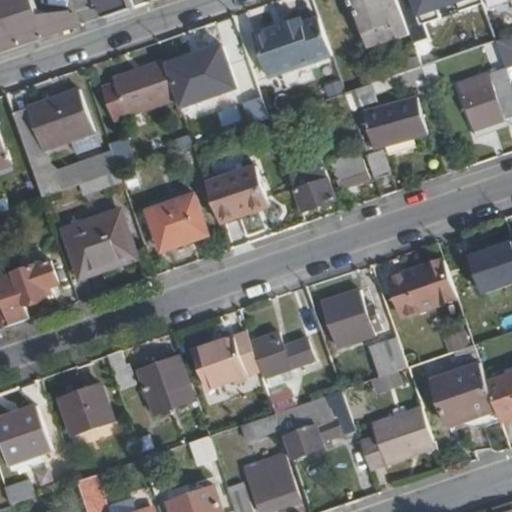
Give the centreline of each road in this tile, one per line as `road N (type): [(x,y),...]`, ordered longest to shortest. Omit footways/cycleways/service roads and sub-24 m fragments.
road 1 (residential): [(0,361),(511,184)]
road 2 (residential): [(0,76),(222,0)]
